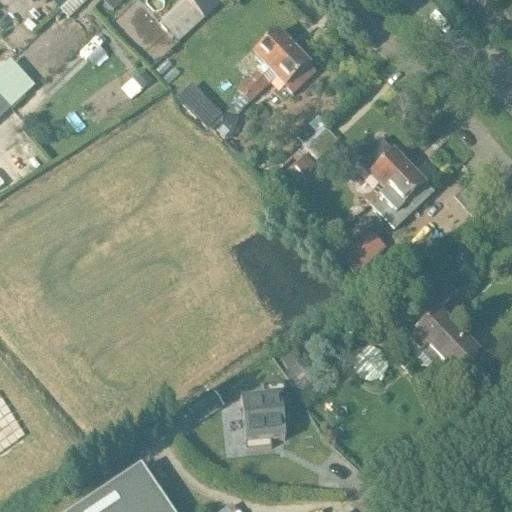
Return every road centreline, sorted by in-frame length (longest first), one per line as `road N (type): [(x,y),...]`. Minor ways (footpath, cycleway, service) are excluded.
road 1 (unclassified): [(341,0),(511,172)]
road 2 (unclassified): [(511,99),(412,0)]
